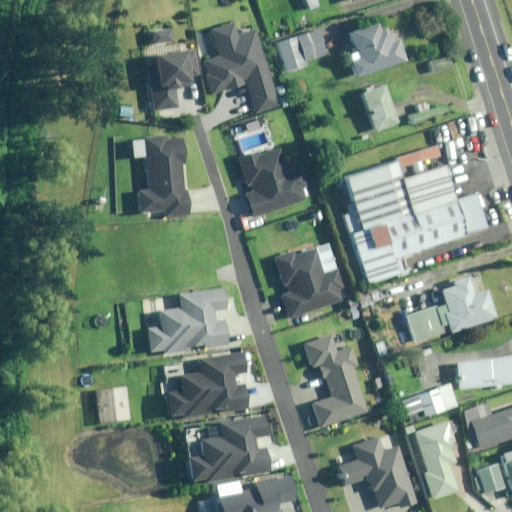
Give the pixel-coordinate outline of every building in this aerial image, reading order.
[(318,7),(315,0),(301,0),(306,12),(318,7)] [(391,41),(386,28),(380,30),(377,21),(351,30),(355,43),(357,50),(349,53),(357,75),(405,59),(399,42),(398,39),(391,41)] [(234,35),(231,23),(211,29),(212,33),(203,35),(207,50),(210,58),(202,60),(206,73),(203,74),(209,94),(245,84),(253,113),(277,106),(263,56),(261,57),(253,29),(234,35)] [(275,39),(285,68),(303,63),(293,33),(275,39)] [(174,86),(188,84),(187,77),(196,76),(192,50),(149,56),(154,87),(155,94),(148,95),(151,110),(177,106),(175,89),(174,86)] [(431,69),(432,71),(451,66),(448,55),(428,60),(431,69)] [(398,123),(391,103),(384,83),(374,87),(373,85),(365,88),(366,90),(361,92),(375,131),(398,123)] [(412,124),(447,113),(444,103),(428,108),(426,100),(416,103),(419,111),(409,114),(412,124)] [(130,107),(118,105),(117,118),(128,119),(130,107)] [(410,120),(399,123),(401,130),(412,127),(410,120)] [(148,213),(149,217),(161,216),(162,220),(186,218),(179,135),(140,138),(141,147),(133,148),(136,189),(134,189),(136,211),(136,214),(148,213)] [(358,147),(373,142),(371,135),(356,140),(358,147)] [(436,144),(397,156),(399,166),(414,161),(417,171),(423,169),(420,159),(438,154),(436,144)] [(250,218),(307,200),(297,167),(284,171),(276,146),(236,159),(246,193),(243,194),(250,218)] [(322,181),(341,175),(336,161),(317,166),(322,181)] [(417,173),(402,177),(396,161),(346,177),(357,211),(350,213),(344,214),(366,282),(397,273),(398,276),(408,273),(402,254),(487,228),(476,193),(455,199),(444,164),(417,173)] [(323,272),(315,248),(292,256),(290,252),(273,258),(284,293),(280,294),(288,318),(346,299),(335,268),(323,272)] [(496,316),(487,288),(473,292),(468,276),(453,281),(454,285),(441,290),(446,304),(436,307),(436,305),(405,315),(406,318),(407,322),(414,342),(444,331),(442,324),(447,323),(450,332),(496,316)] [(223,309),(220,288),(174,294),(176,308),(155,310),(157,326),(143,328),(146,352),(160,350),(160,353),(180,351),(180,347),(199,345),(199,348),(224,344),(221,318),(211,320),(210,310),(223,309)] [(362,306),(371,304),(367,294),(358,297),(362,306)] [(334,350),(329,335),(301,344),(309,367),(316,365),(320,377),(323,377),(330,396),(310,403),(318,427),(366,411),(349,362),(354,360),(349,345),(334,350)] [(374,343),(379,360),(386,358),(381,341),(374,343)] [(243,372),(240,351),(195,358),(197,372),(176,375),(178,391),(164,393),(168,416),(181,414),(182,417),(245,408),(241,384),(233,385),(232,374),(243,372)] [(511,382),(511,355),(455,362),(458,388),(511,382)] [(409,397),(399,400),(404,414),(420,408),(424,416),(455,405),(448,383),(409,397)] [(511,436),(511,405),(469,419),(478,447),(511,436)] [(219,437),(201,440),(202,448),(198,449),(198,456),(187,458),(191,481),(267,469),(264,448),(255,449),(253,437),(265,435),(262,415),(217,422),(219,437)] [(450,433),(446,421),(445,420),(411,431),(425,471),(421,472),(430,499),(455,490),(447,463),(453,461),(449,448),(447,442),(452,441),(450,433)] [(404,433),(412,430),(410,424),(402,427),(404,433)] [(394,509),(413,502),(394,444),(376,450),(372,437),(345,446),(350,461),(331,467),(338,487),(357,480),(356,476),(359,475),(364,492),(368,491),(374,510),(392,503),(394,509)] [(511,491),(511,450),(502,454),(505,462),(502,463),(504,469),(511,491)] [(503,487),(497,471),(495,463),(476,469),(478,476),(471,478),(475,490),(482,488),(483,493),(503,487)] [(247,484),(248,489),(207,497),(210,511),(269,511),(268,505),(292,500),(287,476),(247,484)]
